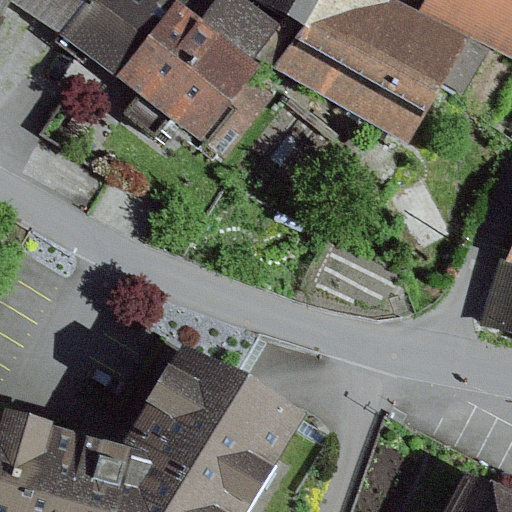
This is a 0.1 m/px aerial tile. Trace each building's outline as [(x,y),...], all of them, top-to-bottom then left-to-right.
[(57,39),(85,0),(2,0),(2,1),(57,39)] [(184,0),(85,0),(57,39),(135,100),(122,117),(152,142),(166,124),(197,148),(249,64),(198,23),(204,14),(184,0)] [(198,23),(249,64),(277,26),(242,0),(215,0),(204,14),(198,23)] [(389,0),(249,0),(250,0),(299,30),(271,72),(404,147),(440,85),(461,98),(488,53),(388,3),(389,0)] [(511,0),(424,0),(419,12),(511,63),(511,0)] [(478,328),(511,338),(511,262),(505,260),(501,259),(478,328)] [(267,346),(257,340),(234,379),(243,384),(267,346)] [(0,421),(0,511),(245,511),(294,431),(298,424),(178,352),(114,455),(0,421)] [(298,424),(294,431),(322,448),(328,438),(300,421),(298,424)] [(511,511),(511,504),(462,478),(443,511),(511,511)]
